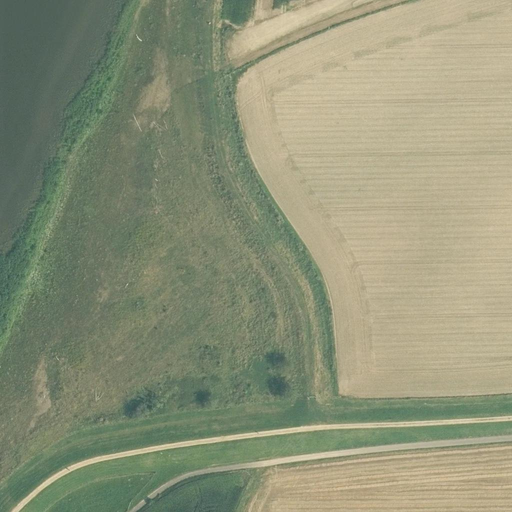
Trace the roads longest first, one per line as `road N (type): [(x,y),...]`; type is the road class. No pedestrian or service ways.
road 1 (track): [(14,511),(65,471),(97,461),(321,427),(511,417)]
road 2 (unclassified): [(132,511),(171,482),(210,470),(511,438)]
